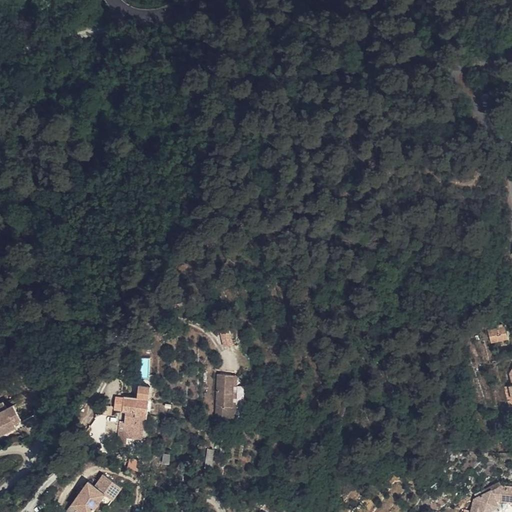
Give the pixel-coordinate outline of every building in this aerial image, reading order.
[(506,324),(489,327),(492,341),(509,338),(506,324)] [(234,325),(221,326),(223,344),(236,343),(234,325)] [(233,402),(233,372),(214,372),(216,416),(230,416),(229,402),(233,402)] [(147,399),(118,396),(116,408),(121,408),(119,420),(112,420),(109,434),(137,438),(139,415),(144,415),(147,399)] [(4,406),(2,399),(0,399),(0,432),(13,427),(11,422),(20,419),(14,402),(4,406)] [(82,481),(61,511),(76,511),(85,511),(99,494),(101,495),(110,482),(98,474),(89,486),(82,481)] [(118,488),(110,482),(101,495),(109,501),(118,488)] [(477,496),(472,511),(485,511),(501,505),(504,511),(511,511),(511,484),(504,485),(477,496)]
